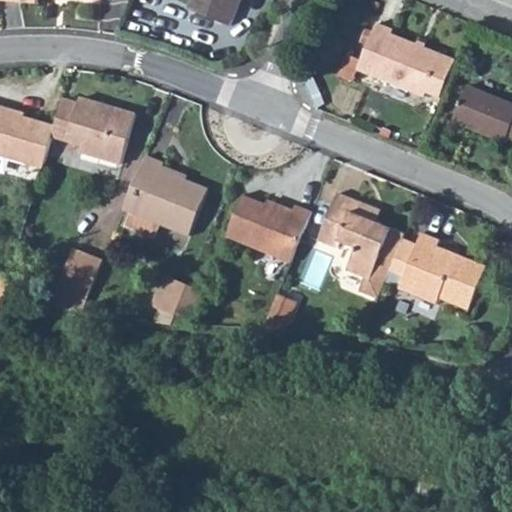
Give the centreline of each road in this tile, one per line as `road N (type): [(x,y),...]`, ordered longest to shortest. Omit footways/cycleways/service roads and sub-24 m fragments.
road 1 (residential): [(511,218),(503,205),(262,104)]
road 2 (residential): [(0,47),(137,59),(262,104)]
